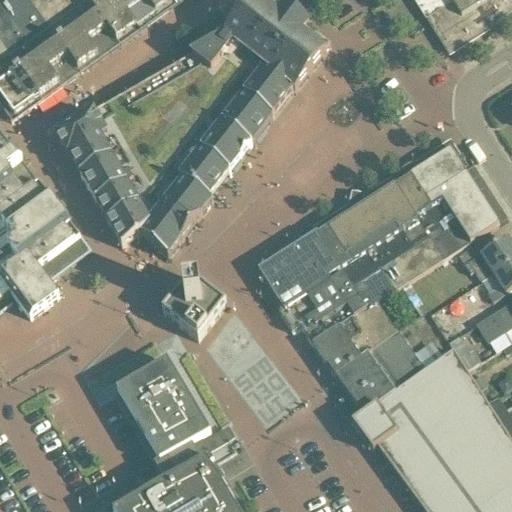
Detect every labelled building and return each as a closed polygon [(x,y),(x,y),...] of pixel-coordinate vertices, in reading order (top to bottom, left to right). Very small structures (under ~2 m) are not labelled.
[(5,0),(0,4),(0,5),(58,88),(78,73),(25,0),(5,0)] [(25,0),(78,73),(117,46),(84,0),(25,0)] [(95,116),(56,139),(68,161),(70,160),(123,252),(142,241),(169,263),(181,247),(182,247),(202,223),(201,222),(214,206),(211,204),(295,96),(296,97),(328,57),(327,56),(332,50),(310,34),(311,32),(286,13),(285,13),(267,0),(261,0),(259,3),(257,3),(227,42),(96,118),(95,116)] [(84,0),(117,46),(176,3),(173,0),(84,0)] [(0,46),(27,84),(39,102),(58,88),(0,5),(0,46)] [(0,108),(10,122),(39,102),(27,84),(0,46),(0,108)] [(50,201),(0,133),(0,305),(12,296),(0,281),(19,267),(9,253),(18,246),(9,234),(50,201)] [(500,211),(467,159),(466,159),(466,158),(462,161),(463,161),(462,162),(462,163),(459,165),(451,153),(318,238),(366,314),(367,315),(380,308),(378,306),(500,229),(492,216),(500,211)] [(82,244),(50,201),(9,234),(18,246),(9,253),(19,267),(0,281),(12,296),(31,323),(60,302),(40,275),(82,244)] [(366,314),(318,238),(305,246),(308,250),(266,276),(281,299),(277,301),(284,312),(280,315),(293,336),(302,331),(312,348),(366,314)] [(475,250),(460,260),(472,279),(476,276),(483,286),(493,279),(493,280),(511,267),(511,247),(508,242),(481,259),(475,250)] [(511,295),(511,267),(493,280),(493,279),(483,286),(480,288),(488,299),(488,298),(494,307),(511,295)] [(198,344),(199,345),(200,344),(206,336),(207,335),(213,327),(213,328),(214,327),(213,326),(219,319),(220,319),(221,318),(220,318),(226,310),(227,310),(227,309),(226,308),(226,309),(218,303),(219,302),(218,302),(217,302),(210,296),(209,295),(201,289),(200,288),(192,282),(193,282),(192,281),(191,282),(185,290),(184,291),(178,299),(178,298),(177,300),(178,300),(172,308),(171,307),(170,308),(171,309),(165,316),(164,316),(164,317),(165,318),(165,317),(173,323),(172,324),(173,325),(174,324),(181,330),(182,331),(190,337),(191,338),(199,344),(198,344)] [(411,287),(404,292),(409,299),(416,295),(411,287)] [(336,381),(400,336),(380,308),(367,315),(366,314),(312,348),(336,381)] [(511,318),(507,311),(477,330),(489,349),(506,337),(511,346),(511,318)] [(340,406),(355,427),(365,420),(364,420),(427,375),(400,336),(336,381),(349,399),(340,406)] [(511,356),(511,347),(503,353),(508,360),(511,356)] [(210,360),(241,405),(256,395),(225,350),(210,360)] [(511,511),(511,445),(468,376),(460,364),(455,355),(427,375),(364,420),(365,420),(355,427),(354,428),(374,456),(379,452),(422,511),(511,511)] [(460,364),(468,376),(482,367),(475,355),(471,358),(460,364)] [(234,511),(208,468),(207,466),(214,462),(203,443),(211,439),(168,366),(119,395),(161,467),(156,470),(168,489),(129,511),(234,511)] [(488,389),(482,379),(474,385),(480,394),(488,389)]
